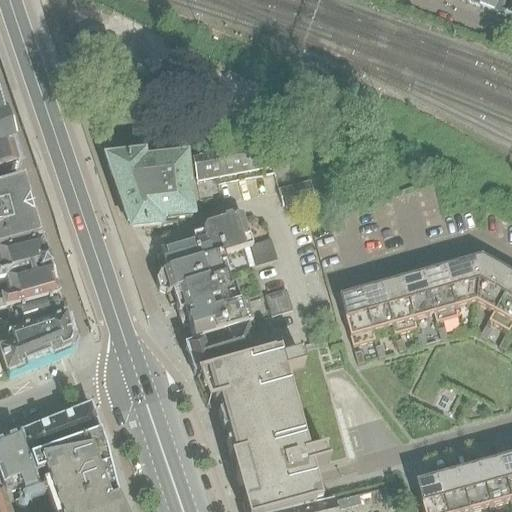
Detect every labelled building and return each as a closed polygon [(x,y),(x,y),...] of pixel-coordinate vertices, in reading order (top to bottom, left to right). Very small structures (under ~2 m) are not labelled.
[(499,18),(502,18),(508,0),(465,0),(464,3),(467,5),(467,4),(500,17),(499,18)] [(511,0),(510,0),(503,19),(511,21),(511,0)] [(122,64),(124,59),(123,55),(118,53),(112,55),(109,46),(107,47),(107,45),(106,43),(105,41),(103,40),(102,39),(100,38),(98,37),(96,36),(94,36),(92,37),(90,37),(88,38),(86,39),(85,40),(83,42),(82,44),(82,46),(81,48),(81,50),(81,52),(82,54),(82,56),(80,56),(90,85),(92,84),(93,85),(93,86),(94,87),(95,89),(96,90),(97,92),(99,93),(101,94),(103,94),(105,94),(106,94),(108,94),(110,93),(112,93),(114,92),(115,90),(116,89),(117,87),(118,85),(119,83),(119,81),(119,79),(118,77),(117,75),(119,74),(116,66),(122,64)] [(0,120),(0,148),(10,145),(3,119),(0,120)] [(10,145),(0,148),(0,175),(17,169),(10,145)] [(195,187),(272,173),(266,147),(190,162),(195,187)] [(130,232),(148,230),(173,227),(172,221),(191,218),(184,160),(141,164),(140,159),(124,161),(125,167),(108,169),(130,232)] [(277,190),(282,209),(313,200),(308,181),(277,190)] [(0,315),(13,313),(19,336),(67,354),(70,347),(22,185),(0,191),(0,315)] [(311,202),(304,204),(306,214),(314,212),(311,202)] [(247,239),(247,238),(241,217),(204,228),(201,234),(204,243),(195,246),(194,243),(159,254),(160,260),(164,273),(158,276),(158,277),(155,284),(157,292),(164,296),(165,297),(171,295),(175,306),(229,290),(226,279),(228,278),(222,258),(245,251),(241,241),(247,239)] [(250,246),(254,266),(275,262),(271,241),(250,246)] [(454,311),(474,305),(479,262),(443,272),(454,311)] [(492,315),(511,281),(479,262),(474,305),(492,315)] [(457,320),(454,311),(443,272),(421,279),(432,317),(435,326),(457,320)] [(421,279),(402,284),(412,323),(432,317),(421,279)] [(507,335),(511,327),(511,326),(511,280),(511,281),(492,315),(487,324),(507,335)] [(415,332),(412,323),(402,284),(380,290),(391,329),(393,338),(415,332)] [(235,308),(229,290),(175,306),(177,315),(186,312),(188,322),(186,322),(192,342),(187,344),(187,345),(188,346),(246,328),(251,326),(244,305),(235,308)] [(294,312),(288,290),(267,296),(274,318),(294,312)] [(380,290),(360,296),(371,334),(391,329),(380,290)] [(374,344),(371,334),(360,296),(338,302),(351,350),(374,344)] [(255,357),(246,328),(188,346),(189,349),(185,351),(194,376),(193,376),(193,377),(194,376),(254,357),(255,357)] [(478,340),(485,343),(491,333),(484,329),(478,340)] [(440,344),(447,342),(443,330),(436,332),(440,344)] [(9,339),(12,350),(0,353),(0,365),(4,379),(67,354),(19,336),(9,339)] [(419,350),(426,348),(422,336),(416,338),(419,350)] [(497,350),(503,354),(509,343),(503,340),(497,350)] [(398,356),(405,354),(402,342),(395,344),(398,356)] [(315,344),(272,356),(255,361),(254,357),(194,376),(196,381),(208,377),(215,403),(212,404),(212,406),(221,404),(236,458),(229,460),(230,463),(237,461),(245,490),(308,472),(311,472),(348,461),(315,344)] [(377,362),(384,360),(381,348),(374,350),(377,362)] [(357,368),(363,366),(360,354),(353,356),(357,368)] [(55,423),(65,449),(98,437),(89,409),(55,423)] [(30,461),(65,449),(55,423),(22,437),(30,461)] [(65,449),(30,461),(29,462),(34,478),(44,474),(57,511),(89,511),(115,503),(100,458),(105,456),(99,437),(98,437),(65,449)] [(39,492),(19,438),(0,446),(0,479),(4,490),(20,484),(25,498),(39,492)] [(511,503),(511,462),(497,466),(508,505),(511,503)] [(487,511),(508,505),(497,466),(477,472),(487,511)] [(482,511),(487,511),(477,472),(456,478),(465,511),(482,511)] [(443,511),(465,511),(456,478),(435,484),(443,511)] [(416,499),(419,511),(443,511),(435,484),(414,490),(416,499)] [(0,488),(0,511),(10,511),(2,488),(0,488)] [(241,505),(243,511),(300,511),(313,509),(312,507),(313,507),(309,491),(302,493),(302,494),(260,505),(259,500),(241,505)] [(313,509),(300,511),(341,511),(360,508),(358,499),(331,504),(313,509)]
